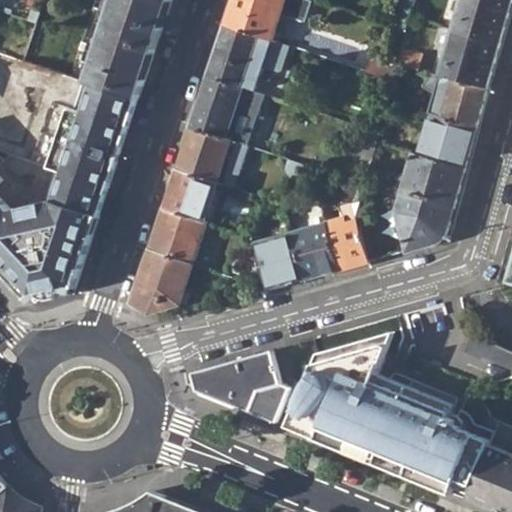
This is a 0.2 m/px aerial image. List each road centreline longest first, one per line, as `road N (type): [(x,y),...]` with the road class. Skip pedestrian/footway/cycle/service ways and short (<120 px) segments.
road 1 (residential): [(511,112),(468,262),(134,362)]
road 2 (residential): [(96,342),(101,305),(203,0)]
road 3 (tertiary): [(146,429),(358,511)]
road 4 (tertiary): [(31,374),(24,405),(32,436),(55,459),(79,467)]
